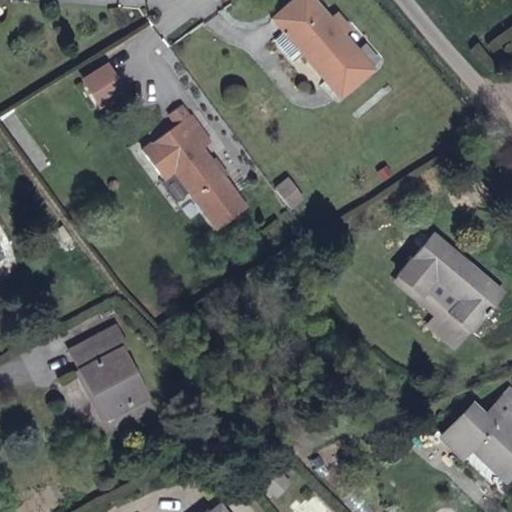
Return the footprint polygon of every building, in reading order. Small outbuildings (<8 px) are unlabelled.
[(284,31),(302,53),(325,80),(321,85),(325,90),(331,85),(340,96),(372,69),(341,34),(348,27),(336,14),(334,16),(330,12),(326,16),(311,0),(294,0),(272,18),(284,31)] [(293,62),(302,53),(284,31),(274,40),(293,62)] [(109,61),(81,78),(99,107),(126,90),(109,61)] [(0,121),(0,123),(38,170),(49,161),(11,113),(0,121)] [(216,227),(243,208),(200,147),(208,141),(190,115),(142,150),(163,178),(174,169),(216,227)] [(276,189),(290,207),(303,198),(289,178),(276,189)] [(500,292),(432,234),(397,275),(420,295),(424,292),(440,307),(427,323),(453,347),(500,292)] [(80,371),(105,418),(144,396),(121,351),(125,348),(114,329),(70,352),(80,371)] [(99,421),(105,418),(80,371),(75,374),(99,421)] [(509,476),(511,472),(511,400),(504,393),(491,407),(499,414),(489,424),(469,405),(441,436),(462,455),(474,443),(509,476)] [(280,472),(267,460),(255,474),(266,486),(280,472)]
